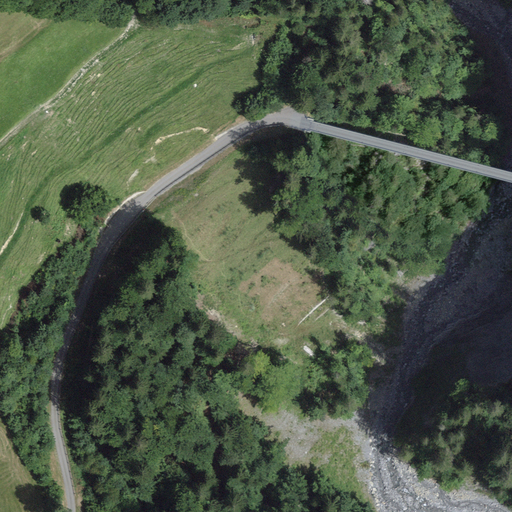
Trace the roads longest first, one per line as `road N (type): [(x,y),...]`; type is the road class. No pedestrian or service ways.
road 1 (tertiary): [(71,511),(54,399),(66,339),(114,231),(177,174),(249,126),(272,120),(511,177)]
road 2 (track): [(142,511),(87,413),(86,288)]
